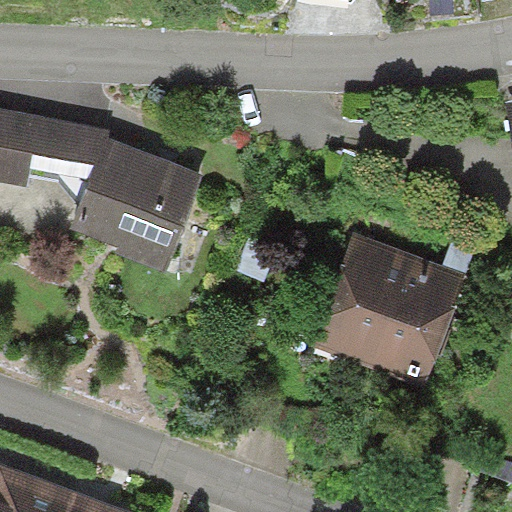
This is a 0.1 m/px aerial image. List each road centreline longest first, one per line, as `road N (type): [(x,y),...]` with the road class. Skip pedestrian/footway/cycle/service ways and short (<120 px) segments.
road 1 (residential): [(0,47),(193,59),(434,56),(511,41)]
road 2 (residential): [(0,401),(306,511)]
